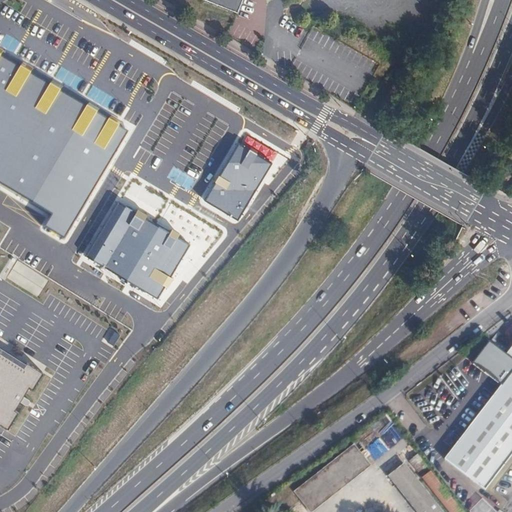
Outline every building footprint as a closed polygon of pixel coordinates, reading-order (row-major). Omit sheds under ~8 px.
[(208,0),(237,11),(241,0),(208,0)] [(312,28),(306,40),(372,77),(379,65),(312,28)] [(0,59),(0,184),(51,216),(43,228),(65,241),(128,138),(0,59)] [(242,137),(206,200),(244,222),(279,158),(242,137)] [(269,177),(259,196),(271,203),(281,184),(269,177)] [(485,490),(511,455),(511,347),(507,354),(490,341),(476,359),(505,383),(445,459),(485,490)] [(0,424),(9,430),(19,413),(15,409),(20,401),(26,404),(27,405),(29,404),(29,403),(30,401),(29,400),(24,396),(29,387),(34,390),(44,373),(27,363),(25,366),(0,350),(0,424)] [(295,492),(311,511),(370,465),(355,446),(295,492)] [(417,455),(410,461),(420,473),(427,467),(417,455)] [(443,511),(406,464),(390,476),(418,511),(443,511)] [(424,478),(450,511),(461,511),(431,472),(424,478)]
